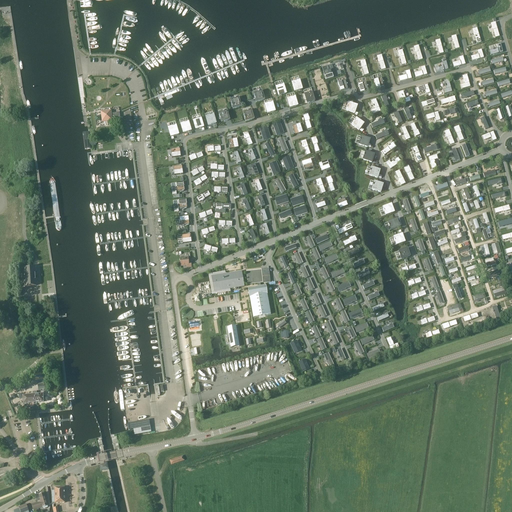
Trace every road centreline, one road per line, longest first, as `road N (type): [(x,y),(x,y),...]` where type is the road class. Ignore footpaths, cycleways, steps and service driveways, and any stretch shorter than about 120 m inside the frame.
road 1 (unclassified): [(195,438),(511,338)]
road 2 (track): [(256,434),(511,353)]
road 3 (unclassified): [(195,438),(170,265)]
